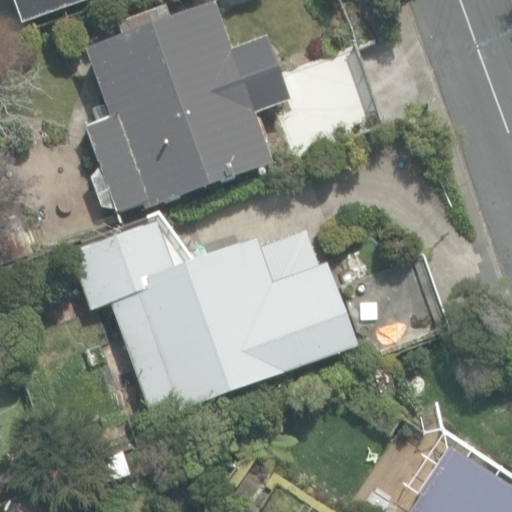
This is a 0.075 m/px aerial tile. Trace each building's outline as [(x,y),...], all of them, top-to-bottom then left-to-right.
[(99,205),(116,209),(144,201),(149,209),(273,166),(255,116),(265,113),(239,48),(232,50),(213,5),(173,18),(169,9),(152,14),(158,24),(86,50),(110,118),(85,127),(101,170),(90,181),(99,205)] [(292,164),(383,134),(356,51),(264,81),(292,164)] [(108,306),(152,424),(357,347),(326,265),(311,271),(308,261),(268,276),(256,241),(172,273),(154,224),(69,256),(89,313),(108,306)] [(349,325),(364,365),(454,332),(424,249),(350,276),(366,319),(349,325)] [(511,511),(511,482),(441,437),(407,490),(418,497),(408,511),(511,511)] [(93,460),(101,487),(129,478),(121,451),(93,460)]
